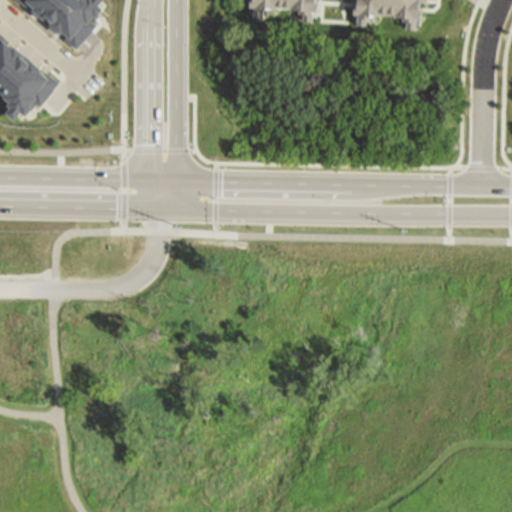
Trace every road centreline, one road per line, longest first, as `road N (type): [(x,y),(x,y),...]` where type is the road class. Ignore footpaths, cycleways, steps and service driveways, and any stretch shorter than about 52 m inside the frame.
road 1 (secondary): [(161,207),(511,214)]
road 2 (secondary): [(511,188),(162,181)]
road 3 (residential): [(484,188),(498,0)]
road 4 (tertiary): [(162,181),(178,152),(177,0)]
road 5 (tertiary): [(153,0),(151,152),(162,181)]
road 6 (secondary): [(162,181),(0,177)]
road 7 (secondary): [(0,205),(161,207)]
